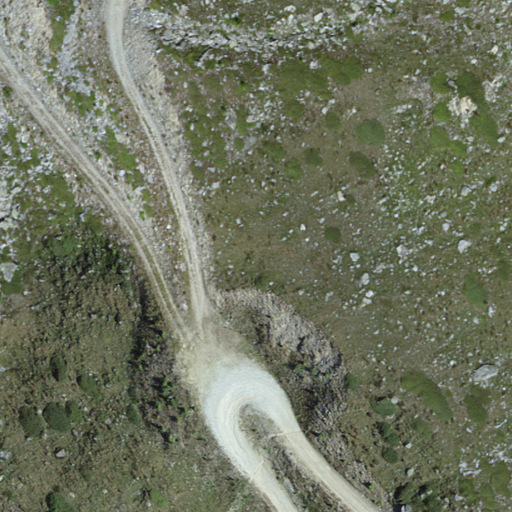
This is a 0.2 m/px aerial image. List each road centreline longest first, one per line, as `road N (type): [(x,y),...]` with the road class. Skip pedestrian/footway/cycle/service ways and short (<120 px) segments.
road 1 (track): [(122,0),(115,22),(186,219),(222,373)]
road 2 (track): [(365,511),(303,457),(276,401),(222,373)]
road 3 (track): [(222,373),(221,413),(283,511)]
